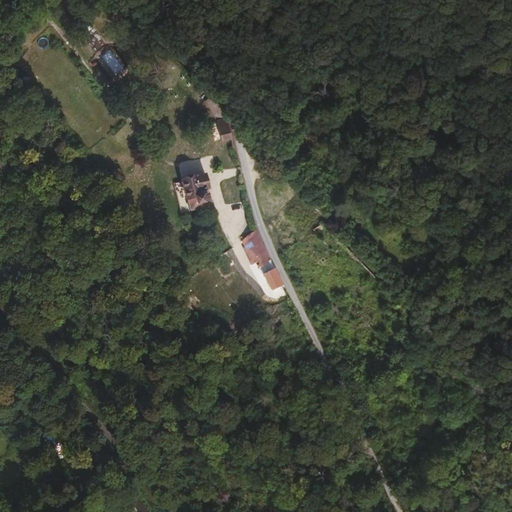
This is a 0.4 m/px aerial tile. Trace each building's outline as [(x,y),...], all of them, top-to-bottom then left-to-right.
[(226,116),(223,105),(213,112),(215,120),(226,116)] [(230,135),(226,116),(215,120),(220,138),(230,135)] [(208,187),(205,173),(198,175),(194,175),(181,178),(189,209),(197,208),(196,204),(200,203),(200,201),(208,200),(206,188),(208,187)] [(244,246),(259,238),(255,228),(241,238),(244,246)] [(269,257),(259,238),(244,246),(250,260),(256,257),(259,264),(269,257)] [(233,250),(239,246),(236,242),(230,246),(233,250)] [(23,278),(11,265),(7,270),(19,282),(23,278)] [(281,282),(273,267),(261,273),(266,282),(269,288),(281,282)] [(19,282),(7,270),(2,274),(14,287),(19,282)] [(269,288),(266,282),(261,284),(267,294),(271,292),(269,288)] [(36,338),(49,328),(43,320),(30,331),(36,338)] [(301,351),(285,320),(262,331),(263,333),(261,334),(265,343),(267,341),(272,352),(270,353),(275,362),(277,361),(278,363),(301,351)] [(272,352),(267,341),(265,343),(260,345),(266,356),(270,353),(272,352)] [(256,421),(248,403),(236,408),(245,426),(256,421)] [(124,428),(115,418),(110,422),(119,432),(124,428)] [(67,450),(59,440),(60,439),(50,427),(42,433),(51,445),(52,445),(60,455),(67,450)]
